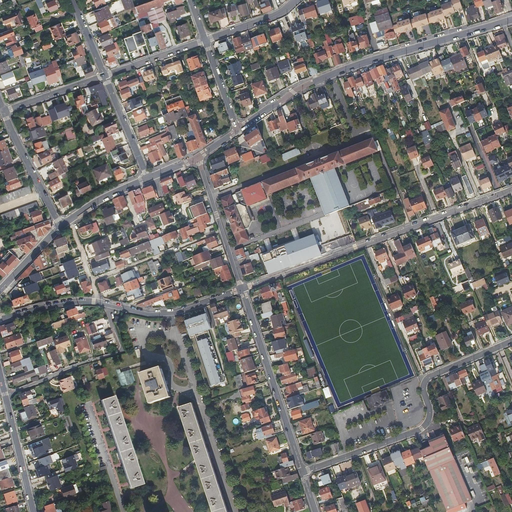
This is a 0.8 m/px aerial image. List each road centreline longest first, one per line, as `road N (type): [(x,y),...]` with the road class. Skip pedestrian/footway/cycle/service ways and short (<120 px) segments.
road 1 (residential): [(502,23),(331,75),(237,130)]
road 2 (residential): [(241,289),(510,190)]
road 3 (residential): [(302,472),(421,428),(430,376),(511,341)]
road 4 (residential): [(232,511),(169,313)]
road 5 (residential): [(241,289),(302,472)]
road 6 (residential): [(0,319),(77,301),(143,317),(169,313)]
road 7 (residential): [(0,373),(33,511)]
road 8 (residential): [(241,289),(197,157)]
road 9 (residential): [(5,112),(59,225)]
